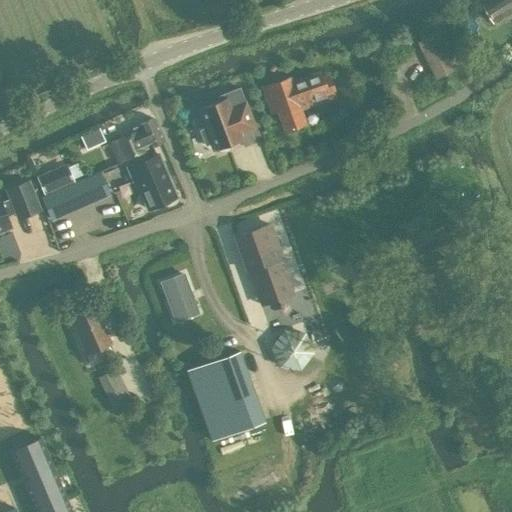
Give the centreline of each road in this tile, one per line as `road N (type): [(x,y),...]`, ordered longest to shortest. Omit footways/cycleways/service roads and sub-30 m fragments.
road 1 (residential): [(0,274),(199,212),(397,131),(511,61)]
road 2 (unclassified): [(332,0),(141,63)]
road 3 (unclassified): [(0,127),(141,63)]
